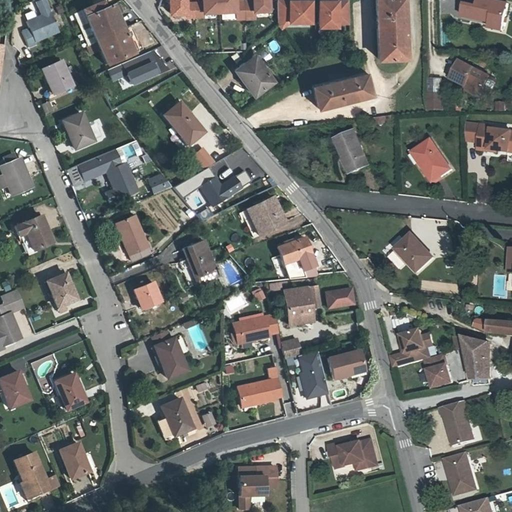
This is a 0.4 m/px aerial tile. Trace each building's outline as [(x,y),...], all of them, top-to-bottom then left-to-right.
[(35,20),(25,24),(28,30),(21,33),(28,48),(35,45),(33,42),(58,31),(44,0),(41,0),(35,3),(41,16),(35,18),(35,20)] [(190,18),(190,4),(181,4),(181,0),(164,0),(165,15),(181,14),(181,18),(190,18)] [(197,0),(198,3),(190,4),(190,18),(199,17),(199,13),(233,11),(233,19),(242,19),(241,1),(231,2),(231,0),(197,0)] [(241,1),(242,19),(251,18),(251,11),(266,10),(266,9),(265,0),(250,0),(250,1),(241,1)] [(277,28),(287,21),(309,20),(307,0),(282,0),(274,0),(274,24),(277,28)] [(335,22),(347,21),(345,0),(326,0),(316,1),(318,26),(335,25),(335,22)] [(405,0),(376,0),(379,57),(408,56),(405,0)] [(121,29),(111,5),(103,8),(100,1),(71,14),(85,45),(121,29)] [(475,17),(491,20),(505,22),(507,6),(478,1),(475,17)] [(139,50),(154,44),(143,20),(129,27),(139,50)] [(85,45),(96,68),(132,53),(121,29),(85,45)] [(273,52),(280,48),(275,40),(268,43),(273,52)] [(111,81),(125,75),(130,85),(157,73),(148,52),(107,70),(111,81)] [(253,55),(234,70),(253,96),(273,81),(253,55)] [(61,60),(41,69),(52,94),(72,85),(61,60)] [(452,79),(467,87),(482,94),(492,76),(461,61),(452,79)] [(366,71),(311,85),(317,107),(371,93),(366,71)] [(492,76),(482,94),(489,97),(498,79),(492,76)] [(431,86),(431,100),(445,100),(445,85),(431,86)] [(482,94),(467,87),(466,90),(480,98),(482,94)] [(48,102),(42,105),(45,112),(51,109),(48,102)] [(164,116),(181,136),(184,133),(192,142),(204,131),(179,103),(164,116)] [(83,114),(64,122),(76,149),(95,141),(83,114)] [(482,126),(468,124),(468,142),(479,144),(482,126)] [(479,144),(478,151),(489,153),(489,151),(511,155),(511,134),(493,131),(494,128),(482,126),(479,144)] [(336,138),(342,154),(346,152),(354,171),(369,165),(356,130),(336,138)] [(189,144),(192,142),(184,133),(181,136),(189,144)] [(436,148),(417,160),(432,183),(451,171),(436,148)] [(114,190),(106,193),(110,202),(138,189),(125,161),(121,163),(116,151),(80,167),(85,179),(105,170),(114,190)] [(349,173),(354,171),(346,152),(342,154),(349,173)] [(0,178),(3,185),(8,183),(14,196),(32,188),(20,161),(16,162),(13,157),(3,161),(5,167),(1,169),(2,171),(0,172),(2,177),(0,177),(0,178)] [(231,192),(238,188),(243,184),(236,174),(221,183),(209,164),(192,174),(199,185),(200,184),(213,203),(231,192)] [(65,171),(75,189),(84,184),(75,166),(65,171)] [(161,174),(148,180),(155,194),(172,187),(161,174)] [(238,188),(231,192),(235,199),(242,195),(238,188)] [(272,196),(252,205),(264,230),(284,220),(272,196)] [(264,230),(252,205),(246,208),(258,233),(264,230)] [(136,215),(116,224),(129,254),(130,254),(148,246),(149,246),(136,215)] [(21,240),(24,239),(28,237),(35,251),(53,244),(42,217),(16,229),(21,240)] [(407,235),(393,249),(416,272),(430,258),(407,235)] [(31,253),(35,251),(28,237),(24,239),(31,253)] [(184,248),(200,283),(223,273),(220,267),(218,268),(205,239),(184,248)] [(304,239),(277,246),(282,264),(309,256),(304,239)] [(148,246),(130,254),(133,260),(150,252),(148,246)] [(68,273),(48,282),(60,307),(68,304),(79,299),(68,273)] [(163,302),(162,300),(154,281),(135,288),(144,310),(163,302)] [(280,282),(268,284),(270,292),(281,290),(280,282)] [(314,286),(282,292),(288,324),(310,320),(308,307),(317,305),(314,286)] [(352,304),(350,289),(324,293),(326,308),(352,304)] [(253,294),(257,303),(265,299),(261,290),(253,294)] [(7,304),(0,307),(0,336),(5,347),(23,338),(12,313),(25,307),(18,291),(4,298),(7,304)] [(223,299),(229,314),(249,306),(243,291),(223,299)] [(184,300),(190,297),(188,292),(181,295),(184,300)] [(68,304),(60,307),(62,313),(70,310),(68,304)] [(276,330),(272,314),(231,322),(232,332),(231,332),(233,341),(266,334),(266,333),(276,330)] [(199,319),(183,323),(193,356),(209,351),(199,319)] [(511,322),(479,321),(477,322),(476,327),(494,333),(503,334),(511,335),(511,322)] [(405,353),(409,365),(427,359),(433,357),(429,346),(427,346),(422,329),(403,334),(408,352),(405,353)] [(172,341),(168,330),(153,336),(156,347),(155,347),(167,379),(186,371),(174,340),(172,341)] [(466,347),(464,337),(457,338),(459,349),(466,347)] [(464,337),(466,347),(473,379),(489,379),(488,343),(465,337),(464,337)] [(283,360),(299,356),(296,340),(280,344),(283,360)] [(259,355),(262,366),(272,363),(269,352),(259,355)] [(305,400),(328,395),(317,352),(294,358),(305,400)] [(365,376),(360,352),(330,360),(334,381),(350,378),(350,379),(365,376)] [(409,365),(405,353),(392,356),(396,369),(409,365)] [(455,382),(446,353),(433,357),(427,359),(436,388),(455,382)] [(269,396),(279,393),(272,363),(262,366),(265,378),(232,385),(236,399),(249,396),(250,401),(269,397),(269,396)] [(7,392),(5,393),(6,393),(13,409),(32,400),(20,372),(2,380),(7,392)] [(76,372),(57,380),(69,407),(87,399),(76,372)] [(198,393),(208,389),(205,382),(195,386),(198,393)] [(249,396),(236,399),(237,405),(250,401),(249,396)] [(190,429),(178,399),(160,406),(171,436),(190,429)] [(455,429),(459,443),(476,438),(468,408),(469,407),(467,400),(444,407),(446,416),(448,416),(452,429),(455,429)] [(201,416),(206,428),(216,424),(211,412),(201,416)] [(339,442),(327,445),(330,456),(332,456),(335,467),(355,462),(364,459),(366,466),(377,463),(370,437),(349,443),(340,445),(339,442)] [(92,470),(81,442),(61,450),(73,478),(92,470)] [(53,487),(53,486),(37,451),(17,460),(27,481),(24,482),(32,500),(46,494),(44,491),(53,487)] [(457,493),(479,487),(468,451),(447,457),(457,493)] [(364,459),(355,462),(356,469),(366,466),(364,459)] [(274,461),(255,461),(255,470),(236,471),(237,504),(247,504),(246,491),(263,490),(263,483),(275,482),(274,461)] [(491,511),(494,511),(490,496),(462,503),(464,511),(491,511)]
